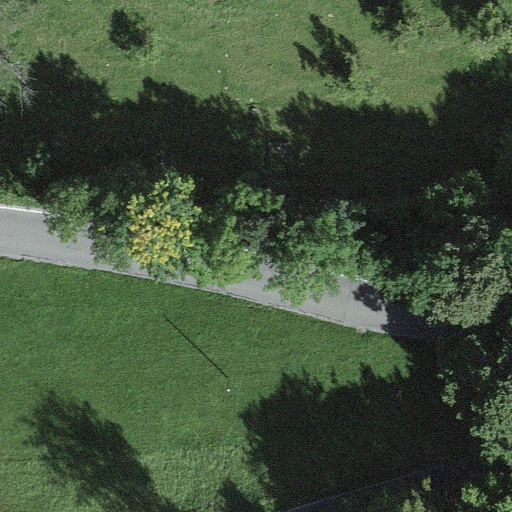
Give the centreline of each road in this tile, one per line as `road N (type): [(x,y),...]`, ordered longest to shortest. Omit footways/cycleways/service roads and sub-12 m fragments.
road 1 (residential): [(0,234),(213,269),(343,305),(511,328)]
road 2 (unclassified): [(511,476),(381,511)]
